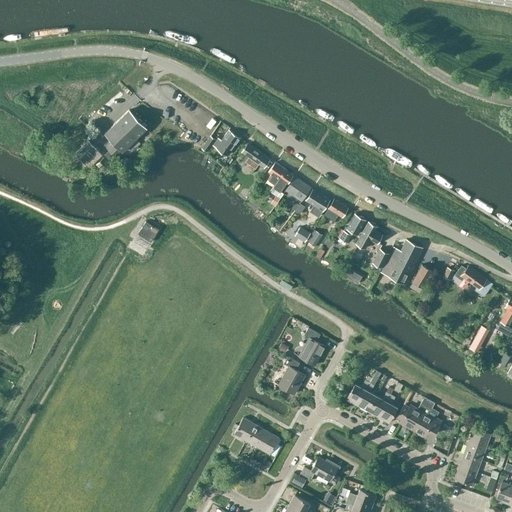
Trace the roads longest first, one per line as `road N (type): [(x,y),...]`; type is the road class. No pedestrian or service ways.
road 1 (residential): [(141,55),(191,75),(363,188),(511,268)]
road 2 (residential): [(472,511),(435,497),(428,466),(321,408)]
road 3 (residential): [(197,511),(218,490),(250,504),(269,499),(321,408)]
road 4 (unclassified): [(0,61),(97,50),(141,55)]
